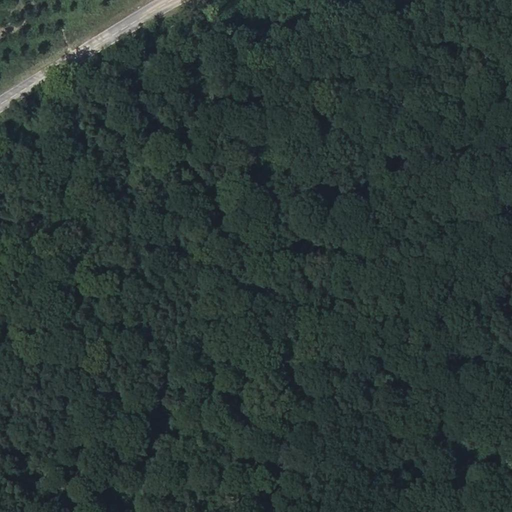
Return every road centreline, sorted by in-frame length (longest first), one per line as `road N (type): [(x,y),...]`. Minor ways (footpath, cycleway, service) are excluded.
road 1 (track): [(288,511),(293,459),(374,194),(367,62),(419,0)]
road 2 (tertiary): [(152,0),(0,103)]
